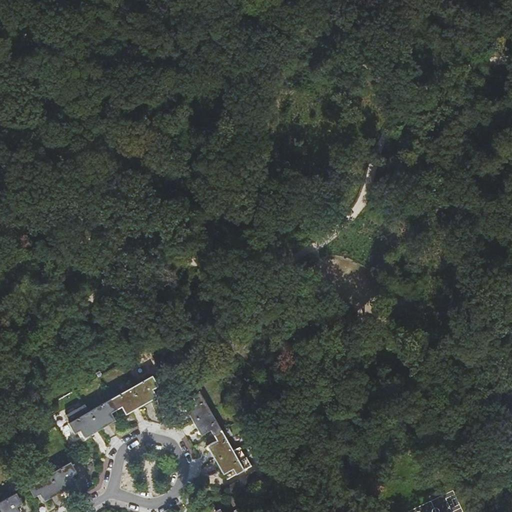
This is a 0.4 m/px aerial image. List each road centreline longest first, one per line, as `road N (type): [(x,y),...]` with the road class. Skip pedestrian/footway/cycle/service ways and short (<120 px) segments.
road 1 (track): [(0,402),(68,323),(117,281),(163,264),(240,270),(313,252),(356,204),(380,143),(412,98),(444,73),(511,59)]
road 2 (track): [(60,0),(52,129),(75,212),(129,297),(235,347)]
road 3 (track): [(511,162),(255,0)]
road 4 (track): [(235,347),(340,334),(511,416)]
road 5 (residential): [(133,503),(160,504),(180,487),(181,460),(163,440),(144,437),(126,446),(112,493)]
road 6 (track): [(235,347),(270,377),(313,440),(324,499)]
